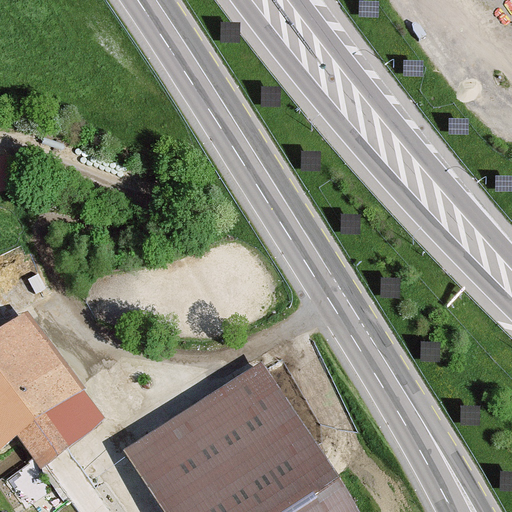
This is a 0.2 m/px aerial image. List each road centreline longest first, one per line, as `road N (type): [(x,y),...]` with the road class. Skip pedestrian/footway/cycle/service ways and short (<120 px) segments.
road 1 (primary): [(469,511),(394,379),(138,0)]
road 2 (trunk): [(240,0),(376,170),(511,310)]
road 3 (trunk): [(511,259),(303,0)]
road 4 (track): [(403,0),(475,106),(511,128)]
